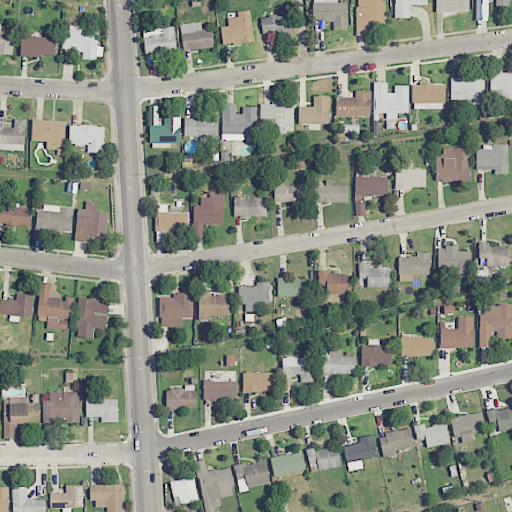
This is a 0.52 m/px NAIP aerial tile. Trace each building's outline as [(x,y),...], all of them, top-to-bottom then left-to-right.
[(337,0),(313,0),(313,20),(334,21),(333,29),(346,29),(347,2),(337,2),(337,0)] [(356,0),(357,35),(375,35),(375,23),(384,23),(384,0),(356,0)] [(427,0),(395,0),(395,17),(410,18),(410,5),(427,5),(427,0)] [(469,0),(435,0),(436,13),(469,12),(469,0)] [(250,10),(237,11),(238,17),(228,18),(228,26),(220,27),(223,45),(254,41),(250,10)] [(275,38),(292,37),(291,15),(261,16),(261,33),(275,33),(275,38)] [(202,29),(201,23),(181,23),(182,49),(213,48),(213,28),(202,29)] [(96,59),(97,32),(82,32),(82,26),(65,25),(64,49),(83,50),(83,58),(96,59)] [(177,51),(174,26),(142,30),(146,56),(177,51)] [(55,56),(55,37),(21,36),(20,55),(55,56)] [(511,99),(511,72),(490,73),(490,100),(511,99)] [(450,78),(451,99),(466,99),(466,106),(484,106),(484,78),(450,78)] [(373,113),(386,113),(386,119),(397,119),(397,113),(408,113),(409,86),(394,85),(394,93),(387,92),(387,83),(374,83),(373,113)] [(445,84),(412,84),(412,109),(445,109),(445,84)] [(335,97),(336,117),(371,116),(370,92),(355,92),(355,97),(335,97)] [(299,124),(329,124),(329,99),(313,98),(313,106),(299,106),(299,124)] [(256,106),(243,107),(243,114),(236,114),(236,104),(221,104),(222,140),(247,139),(247,134),(257,134),(256,106)] [(275,132),(293,132),(294,105),(260,104),(260,125),(275,125),(275,132)] [(180,117),(164,117),(164,125),(158,125),(157,110),(149,110),(150,143),(180,142),(180,117)] [(184,136),(218,137),(218,113),(204,113),(204,119),(184,118),(184,136)] [(0,149),(24,150),(25,119),(14,119),(14,125),(0,124),(0,149)] [(65,121),(32,120),(31,141),(47,142),(46,148),(64,149),(65,121)] [(104,153),(104,126),(69,125),(69,144),(87,145),(87,152),(104,153)] [(508,173),(508,145),(476,146),(476,169),(494,169),(494,173),(508,173)] [(436,154),(435,181),(468,182),(469,148),(443,148),(443,155),(436,154)] [(426,169),(395,169),(395,188),(425,188),(426,169)] [(387,177),(367,176),(367,174),(355,174),(355,195),(387,196),(387,177)] [(348,202),(347,185),(332,185),(332,182),(314,182),(315,202),(348,202)] [(305,201),(304,185),(274,186),(275,202),(305,201)] [(203,224),(223,225),(224,192),(210,191),(210,197),(201,197),(200,206),(194,205),(193,237),(202,237),(203,224)] [(234,217),(266,217),(267,198),(234,198),(234,217)] [(355,216),(365,215),(365,200),(355,201),(355,216)] [(85,209),(77,209),(75,240),(88,241),(88,236),(106,237),(107,212),(96,211),(97,202),(85,202),(85,209)] [(0,223),(30,227),(32,208),(0,204),(0,223)] [(71,232),(73,208),(39,204),(35,240),(45,241),(47,229),(71,232)] [(155,231),(188,231),(188,212),(167,212),(167,204),(155,204),(155,231)] [(479,258),(485,258),(485,266),(508,266),(509,246),(489,246),(489,242),(479,242),(479,258)] [(470,251),(458,251),(458,246),(437,247),(438,268),(456,268),(456,277),(471,277),(470,251)] [(429,252),(417,253),(417,257),(398,257),(399,281),(413,281),(413,275),(429,274),(429,252)] [(367,287),(389,287),(390,267),(370,267),(370,263),(359,263),(358,278),(367,278),(367,287)] [(327,294),(348,294),(348,272),(318,272),(318,286),(327,286),(327,294)] [(278,297),(309,296),(308,278),(277,279),(278,297)] [(238,304),(245,304),(245,311),(258,311),(258,303),(269,304),(269,282),(256,281),(256,287),(238,286),(238,304)] [(73,297),(60,296),(61,284),(40,282),(37,321),(47,321),(46,329),(71,330),(73,297)] [(209,316),(229,316),(229,295),(210,295),(210,291),(198,292),(199,320),(209,320),(209,316)] [(193,317),(193,293),(173,293),(173,298),(160,298),(159,326),(182,326),(182,317),(193,317)] [(0,299),(0,311),(0,315),(33,316),(33,295),(16,295),(16,300),(0,299)] [(93,338),(94,331),(106,332),(108,300),(78,298),(76,337),(93,338)] [(480,314),(479,347),(493,347),(493,338),(511,338),(511,306),(484,305),(484,314),(480,314)] [(440,348),(473,347),(473,317),(457,317),(458,328),(440,329),(440,348)] [(434,336),(400,337),(401,357),(434,356),(434,336)] [(362,366),(392,365),(391,346),(379,346),(379,341),(361,342),(362,366)] [(355,356),(341,357),(341,349),(329,349),(329,355),(321,355),(321,374),(355,373),(355,356)] [(313,357),(282,358),(283,384),(291,384),(291,375),(300,375),(300,382),(314,381),(313,357)] [(275,372),(242,373),(243,392),(276,391),(275,372)] [(236,401),(236,381),(203,381),(203,400),(236,401)] [(166,387),(166,409),(195,409),(196,387),(166,387)] [(79,422),(79,391),(49,392),(50,400),(43,400),(43,423),(79,422)] [(85,397),(86,417),(101,417),(101,422),(118,421),(117,399),(106,399),(105,396),(85,397)] [(39,422),(39,403),(29,404),(29,398),(3,399),(3,438),(17,438),(17,423),(39,422)] [(511,429),(511,405),(486,412),(489,425),(497,422),(500,432),(511,429)] [(486,430),(482,412),(450,418),(454,437),(486,430)] [(426,439),(427,447),(450,443),(446,422),(425,427),(424,423),(414,425),(417,440),(426,439)] [(393,451),(413,446),(409,423),(398,425),(399,431),(379,435),(383,457),(394,455),(393,451)] [(348,471),(363,468),(361,460),(377,456),(373,434),(360,437),(360,442),(343,446),(348,471)] [(309,470),(340,468),(338,447),(307,449),(309,470)] [(305,470),(301,451),(270,458),(274,476),(305,470)] [(195,461),(204,511),(213,511),(214,511),(213,506),(221,505),(220,498),(234,495),(229,467),(207,471),(205,459),(195,461)] [(269,483),(266,462),(235,465),(238,492),(248,491),(248,486),(269,483)] [(170,480),(174,505),(198,502),(194,477),(170,480)] [(92,507),(107,506),(106,511),(124,511),(124,485),(91,485),(92,507)] [(45,511),(45,499),(27,499),(27,486),(12,487),(12,511),(45,511)] [(83,507),(83,486),(65,486),(66,493),(50,493),(50,507),(83,507)]
